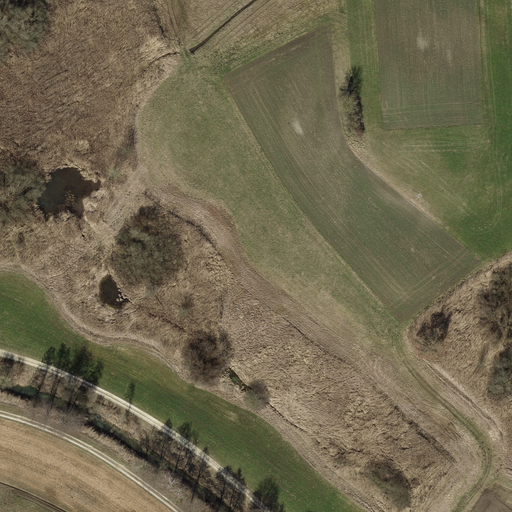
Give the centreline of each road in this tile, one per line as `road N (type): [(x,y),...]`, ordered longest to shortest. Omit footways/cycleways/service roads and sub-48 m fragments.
road 1 (track): [(274,511),(179,437),(88,385),(0,351)]
road 2 (track): [(182,511),(87,443),(0,412)]
